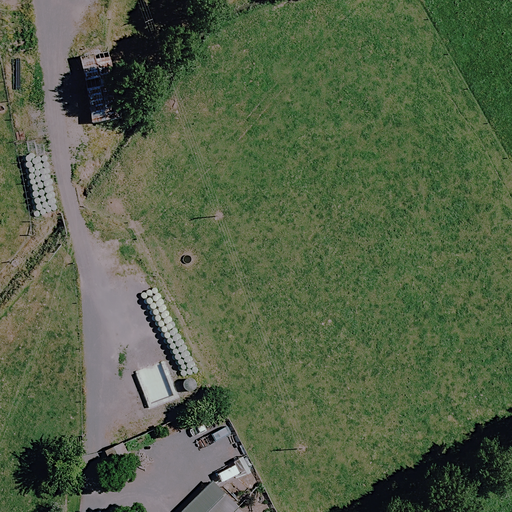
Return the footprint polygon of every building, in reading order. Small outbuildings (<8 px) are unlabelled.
[(17,3),(0,6),(0,26),(3,40),(23,36),(17,3)] [(122,121),(110,54),(82,59),(93,126),(122,121)] [(36,78),(26,80),(21,56),(6,58),(22,145),(42,142),(35,109),(42,108),(36,78)] [(204,444),(195,425),(137,452),(146,471),(204,444)] [(246,472),(240,461),(217,474),(223,485),(246,472)] [(236,511),(237,511),(212,485),(183,511),(236,511)]
